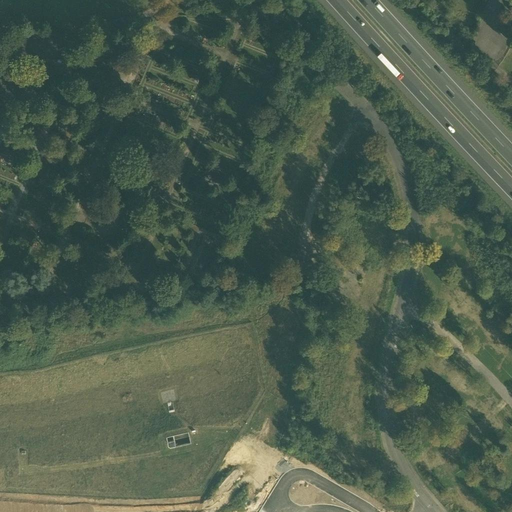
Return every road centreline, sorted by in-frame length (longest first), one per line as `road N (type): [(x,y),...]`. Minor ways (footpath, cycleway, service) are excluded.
road 1 (track): [(240,438),(268,389),(253,320),(0,368)]
road 2 (motorway): [(336,0),(511,189)]
road 3 (motorway): [(511,155),(368,0)]
road 4 (unknown): [(307,254),(322,185),(368,113)]
road 5 (track): [(108,47),(101,44),(98,53),(104,67),(131,77),(123,96),(65,71)]
road 6 (unknown): [(404,301),(511,396)]
